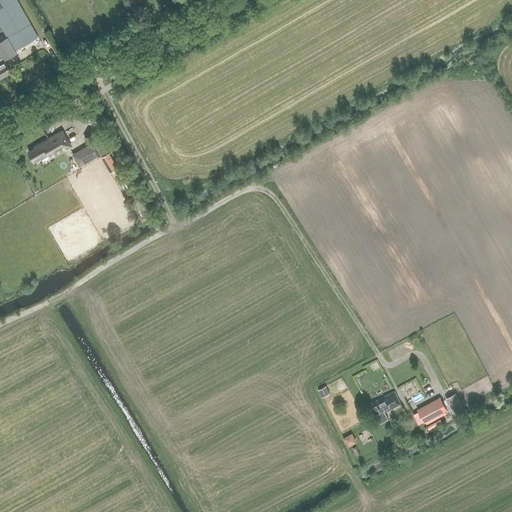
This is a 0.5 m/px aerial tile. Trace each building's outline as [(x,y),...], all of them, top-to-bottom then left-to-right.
[(0,0),(0,25),(9,41),(0,46),(0,48),(4,56),(0,58),(0,78),(11,73),(5,62),(10,59),(17,55),(41,43),(16,0),(0,0)] [(90,147),(74,156),(79,166),(106,150),(95,131),(84,138),(90,147)] [(62,132),(43,143),(34,148),(35,149),(29,152),(34,162),(40,158),(41,159),(49,154),(50,157),(70,146),(62,132)] [(109,156),(101,160),(109,174),(110,174),(117,170),(109,156)] [(317,389),(321,397),(329,393),(325,385),(317,389)] [(373,415),(374,415),(378,424),(388,419),(384,413),(401,404),(394,391),(371,403),(372,405),(368,407),(373,415)] [(455,393),(445,398),(453,413),(463,408),(455,393)] [(416,410),(423,423),(446,411),(439,397),(416,410)] [(348,447),(358,442),(353,432),(343,437),(348,447)]
